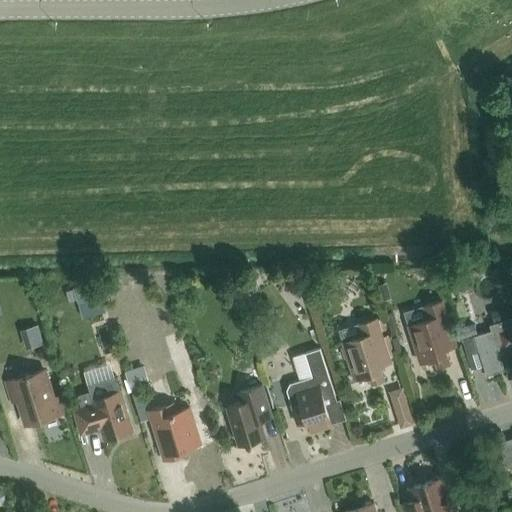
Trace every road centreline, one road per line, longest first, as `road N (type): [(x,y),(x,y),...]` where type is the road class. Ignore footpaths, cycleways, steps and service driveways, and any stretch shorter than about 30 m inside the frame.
road 1 (residential): [(511,408),(206,508),(169,511)]
road 2 (tertiary): [(276,0),(219,8),(0,9)]
road 3 (residential): [(164,511),(0,468)]
